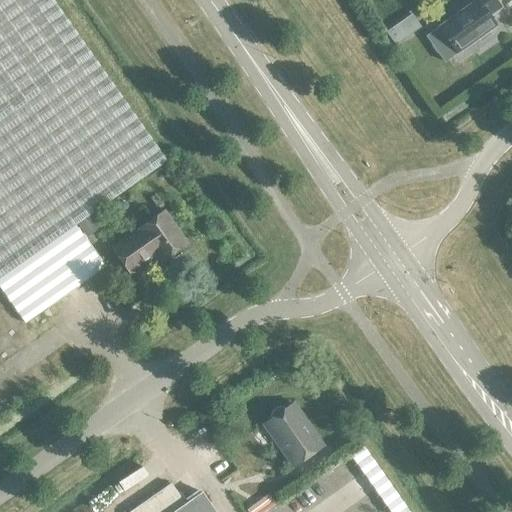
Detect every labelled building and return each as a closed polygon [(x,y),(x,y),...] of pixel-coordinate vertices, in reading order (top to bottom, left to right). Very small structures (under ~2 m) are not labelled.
[(75,226),(167,162),(52,0),(0,0),(0,288),(25,324),(105,268),(75,226)] [(500,8),(494,0),(475,0),(476,1),(439,27),(457,54),(478,39),(477,37),(486,31),(487,33),(496,27),(489,16),(500,8)] [(399,24),(386,33),(395,45),(407,36),(399,24)] [(163,262),(185,246),(163,213),(140,229),(142,232),(127,243),(125,240),(112,249),(130,275),(143,266),(141,263),(151,255),(150,254),(155,251),(163,262)] [(89,220),(78,228),(86,239),(96,232),(95,230),(101,226),(96,219),(91,222),(90,223),(89,220)] [(322,446),(293,405),(285,411),(284,409),(278,408),(272,413),(270,418),(272,420),(264,425),(276,443),(278,442),(283,448),(281,449),(293,467),(322,446)] [(171,482),(129,511),(167,511),(184,501),(171,482)] [(215,511),(208,503),(201,493),(174,511),(215,511)] [(268,494),(247,510),(249,511),(262,511),(275,503),(268,494)]
